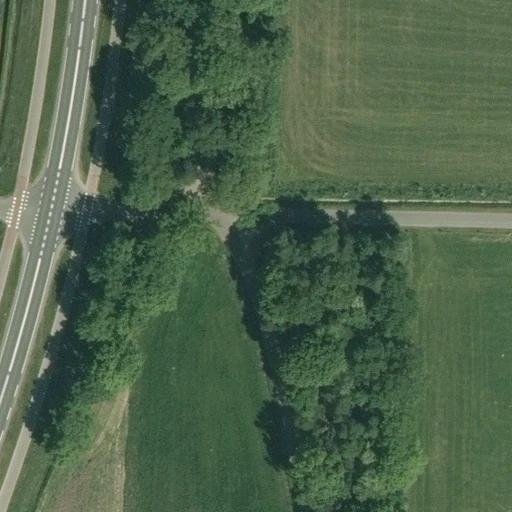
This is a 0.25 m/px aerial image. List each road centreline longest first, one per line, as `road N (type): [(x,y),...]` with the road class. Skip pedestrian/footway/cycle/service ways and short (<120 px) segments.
road 1 (unclassified): [(308,511),(276,357),(230,212)]
road 2 (unclassified): [(230,212),(511,222)]
road 3 (secondary): [(55,206),(87,0)]
road 4 (secondary): [(0,407),(55,206)]
road 5 (unclassified): [(230,212),(87,208)]
